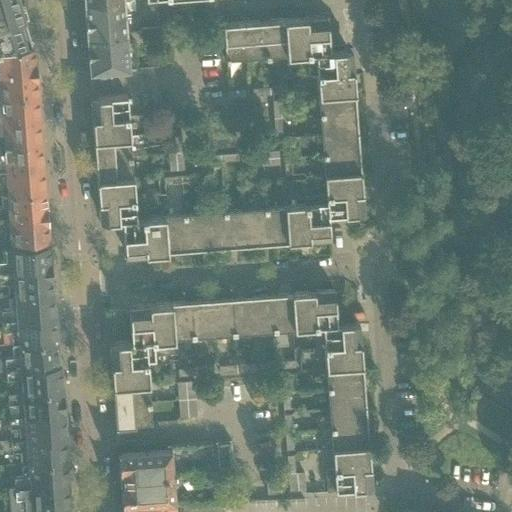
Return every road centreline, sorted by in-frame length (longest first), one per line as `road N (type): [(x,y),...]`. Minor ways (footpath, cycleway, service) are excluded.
road 1 (residential): [(511,505),(420,493),(401,488),(393,475),(379,270)]
road 2 (residential): [(80,286),(379,270)]
road 3 (residential): [(80,286),(56,0)]
road 4 (residential): [(379,270),(382,201),(364,0)]
road 5 (residential): [(96,511),(80,286)]
